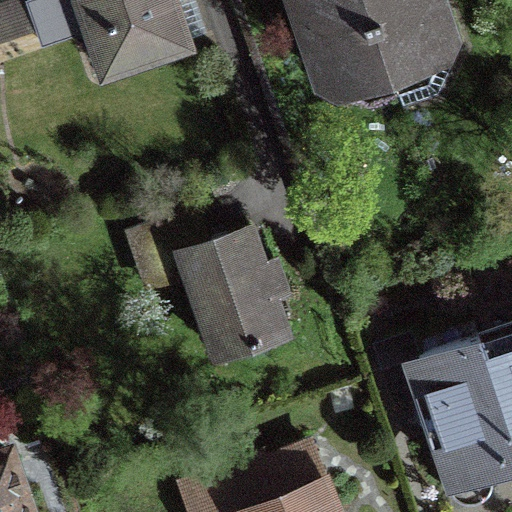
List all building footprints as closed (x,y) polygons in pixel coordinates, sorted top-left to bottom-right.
[(25,0),(19,0),(0,6),(0,34),(34,23),(25,0)] [(41,44),(93,26),(107,65),(183,39),(169,0),(25,0),(34,23),(41,44)] [(390,66),(367,0),(297,0),(325,78),(338,84),(390,66)] [(367,0),(390,66),(403,101),(438,90),(454,55),(442,49),(448,36),(436,0),(367,0)] [(247,225),(207,239),(184,247),(219,350),(283,328),(269,290),(283,285),(273,257),(260,262),(247,225)] [(511,320),(419,353),(419,354),(458,467),(511,448),(511,320)] [(382,367),(419,354),(419,353),(414,341),(377,353),(382,367)] [(29,511),(9,449),(0,452),(0,511),(29,511)] [(337,511),(323,473),(308,479),(240,505),(242,509),(243,511),(337,511)]
